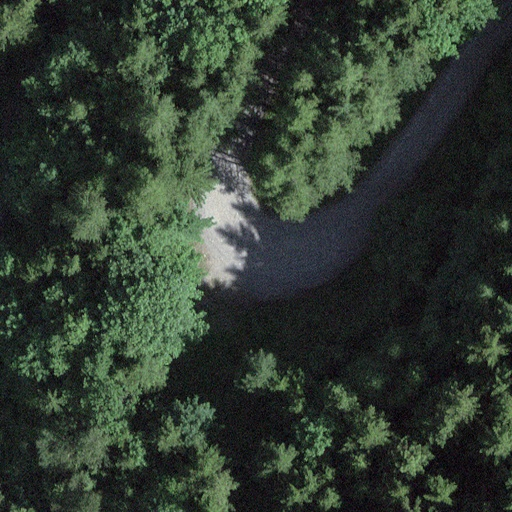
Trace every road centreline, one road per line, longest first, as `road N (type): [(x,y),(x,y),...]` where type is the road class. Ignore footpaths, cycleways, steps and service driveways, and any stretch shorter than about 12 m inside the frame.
road 1 (track): [(326,0),(253,130),(234,222),(272,265),(337,244),(511,24)]
road 2 (track): [(113,0),(0,207)]
